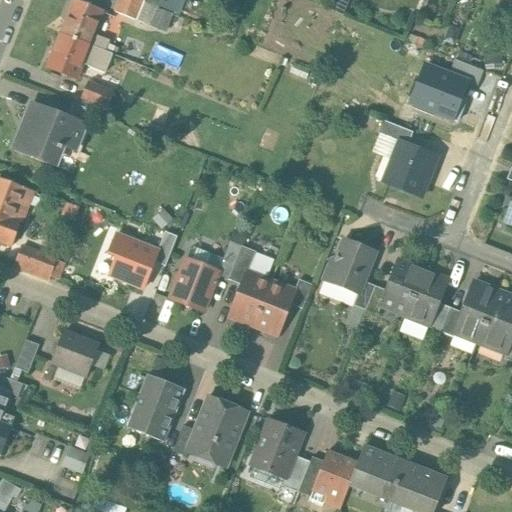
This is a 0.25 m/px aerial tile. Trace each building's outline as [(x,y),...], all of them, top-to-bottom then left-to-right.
[(143,2),(138,0),(119,0),(115,12),(135,20),(143,2)] [(104,13),(76,2),(63,34),(91,45),(104,13)] [(148,4),(143,2),(135,20),(148,25),(155,6),(148,3),(148,4)] [(91,45),(63,34),(50,68),(78,80),(83,65),(108,75),(116,55),(91,45)] [(401,56),(404,40),(380,36),(377,53),(401,56)] [(485,72),(456,61),(450,76),(470,84),(479,87),(485,72)] [(450,76),(427,66),(413,99),(437,108),(435,113),(455,121),(470,84),(450,76)] [(113,95),(87,85),(81,99),(107,110),(113,95)] [(98,113),(72,103),(67,117),(86,125),(86,126),(92,128),(98,113)] [(67,117),(35,105),(15,154),(51,168),(58,150),(61,151),(63,148),(75,153),(86,126),(86,125),(67,117)] [(408,131),(387,122),(382,136),(402,144),(403,142),(403,143),(408,131)] [(403,143),(403,142),(402,144),(395,161),(400,163),(390,187),(425,201),(442,158),(403,143)] [(22,188),(0,179),(0,240),(7,243),(16,221),(20,223),(24,213),(13,210),(22,188)] [(511,199),(503,222),(511,225),(511,199)] [(75,207),(66,204),(62,215),(71,219),(75,207)] [(158,252),(116,235),(108,254),(118,257),(110,276),(143,289),(158,252)] [(375,252),(344,240),(334,264),(329,267),(323,281),(358,294),(358,295),(363,282),(375,252)] [(230,242),(218,272),(219,272),(217,276),(229,280),(242,247),(230,242)] [(256,252),(242,247),(229,280),(241,285),(247,272),(248,273),(256,252)] [(62,264),(20,248),(13,267),(46,280),(48,277),(56,280),(62,264)] [(218,272),(185,259),(180,274),(174,276),(176,281),(169,300),(203,313),(217,276),(219,272),(218,272)] [(423,271),(397,261),(385,291),(380,306),(381,306),(405,316),(423,271)] [(448,281),(423,271),(405,316),(429,325),(430,326),(439,304),(448,281)] [(241,285),(229,317),(253,326),(271,282),(248,273),(247,272),(241,285)] [(312,285),(299,280),(294,291),(295,291),(290,305),(302,309),(312,285)] [(294,291),(271,282),(253,326),(277,336),(290,305),(295,291),(294,291)] [(363,282),(358,295),(358,294),(353,306),(365,311),(375,287),(363,282)] [(461,313),(453,333),(454,333),(477,343),(497,292),(473,283),(461,313)] [(385,291),(375,287),(365,311),(377,316),(381,306),(380,306),(385,291)] [(511,298),(497,292),(477,343),(506,354),(507,354),(511,341),(511,298)] [(439,304),(430,326),(429,325),(428,328),(440,332),(450,308),(439,304)] [(450,308),(440,332),(452,337),(454,333),(453,333),(461,313),(450,308)] [(99,345),(64,331),(51,364),(86,378),(99,345)] [(26,340),(15,368),(21,371),(28,373),(39,345),(26,340)] [(15,368),(11,379),(16,381),(16,382),(21,371),(15,368)] [(166,382),(147,375),(126,428),(145,436),(145,435),(164,443),(184,390),(166,383),(166,382)] [(0,431),(0,421),(11,393),(0,388),(0,452),(7,435),(0,431)] [(246,412),(209,397),(196,431),(188,450),(189,450),(226,464),(246,412)] [(302,434),(269,421),(251,466),(284,478),(294,456),(302,434)] [(196,431),(183,426),(173,452),(186,457),(189,450),(188,450),(196,431)] [(82,473),(90,453),(70,446),(63,466),(82,473)] [(433,511),(446,480),(363,448),(357,464),(349,485),(417,511),(433,511)] [(357,464),(327,452),(323,462),(309,497),(310,498),(311,498),(313,491),(326,496),(323,503),(340,509),(349,485),(357,464)] [(294,456),(284,478),(281,486),(298,493),(310,462),(294,456)] [(310,462),(298,493),(309,497),(323,462),(312,457),(310,462)] [(326,496),(313,491),(311,498),(310,498),(309,502),(322,507),(323,503),(326,496)] [(38,511),(42,503),(26,497),(20,511),(38,511)]
